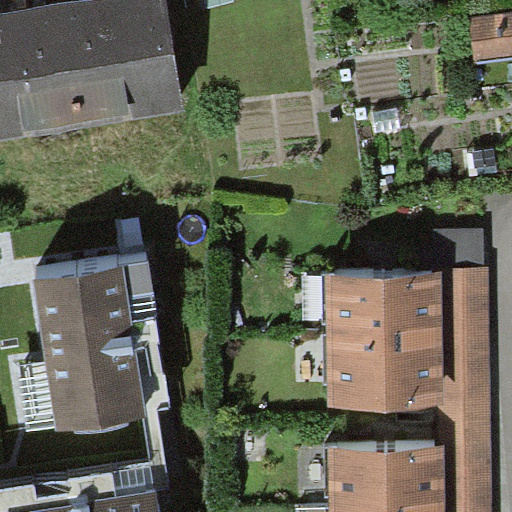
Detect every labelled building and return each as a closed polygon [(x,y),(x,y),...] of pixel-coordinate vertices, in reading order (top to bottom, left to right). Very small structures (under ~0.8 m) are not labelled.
[(0,126),(181,98),(165,0),(19,0),(0,3),(0,126)] [(511,6),(470,12),(477,58),(511,52),(511,6)] [(156,288),(148,237),(36,254),(58,403),(144,390),(135,328),(129,292),(156,288)] [(331,397),(443,396),(443,353),(442,307),(442,264),(330,265),(331,397)] [(490,511),(490,264),(442,264),(442,307),(443,353),(443,396),(443,438),(444,480),(443,511),(490,511)] [(330,511),(443,511),(444,480),(443,438),(330,438),(330,511)] [(164,511),(158,469),(9,491),(12,511),(164,511)]
